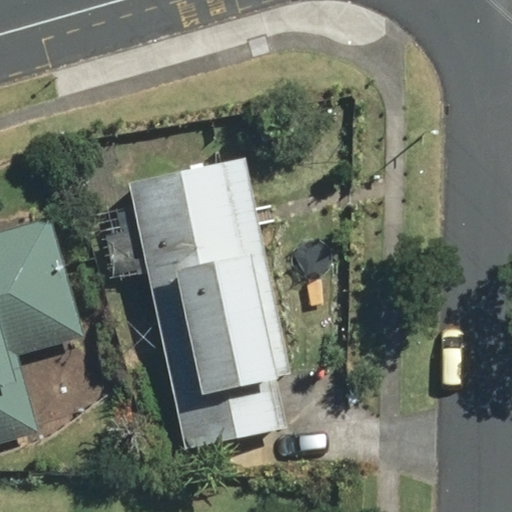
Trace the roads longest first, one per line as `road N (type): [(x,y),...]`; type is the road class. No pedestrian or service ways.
road 1 (residential): [(485,511),(495,0)]
road 2 (residential): [(120,0),(0,34)]
